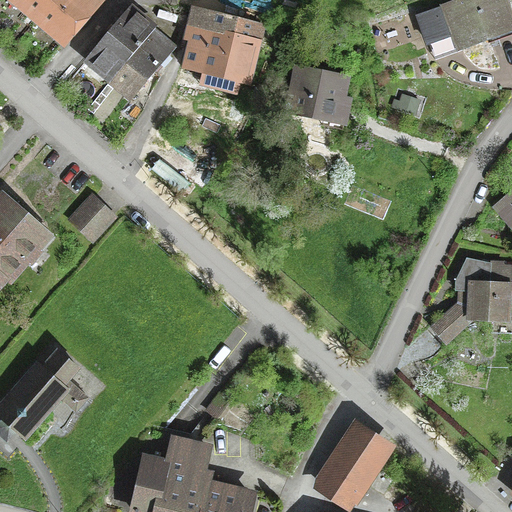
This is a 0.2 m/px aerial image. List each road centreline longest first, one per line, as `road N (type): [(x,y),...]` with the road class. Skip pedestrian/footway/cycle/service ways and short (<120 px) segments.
road 1 (residential): [(0,74),(367,401)]
road 2 (residential): [(367,401),(475,179),(511,122)]
road 3 (residential): [(367,401),(495,511)]
